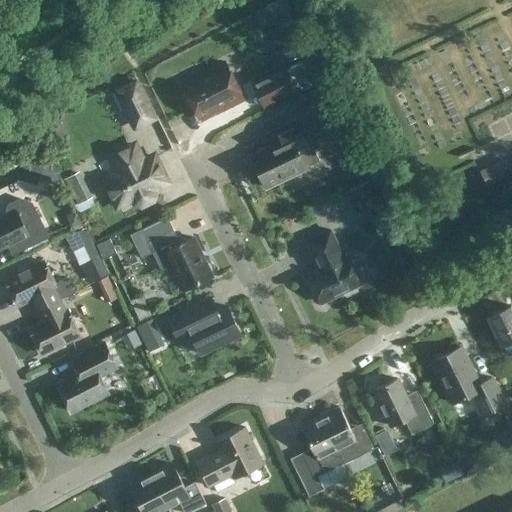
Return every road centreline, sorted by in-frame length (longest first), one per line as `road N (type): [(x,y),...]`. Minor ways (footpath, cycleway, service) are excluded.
road 1 (residential): [(66,480),(232,386),(299,388)]
road 2 (residential): [(299,388),(511,264)]
road 3 (residential): [(299,388),(195,168)]
road 4 (residential): [(66,480),(0,346)]
